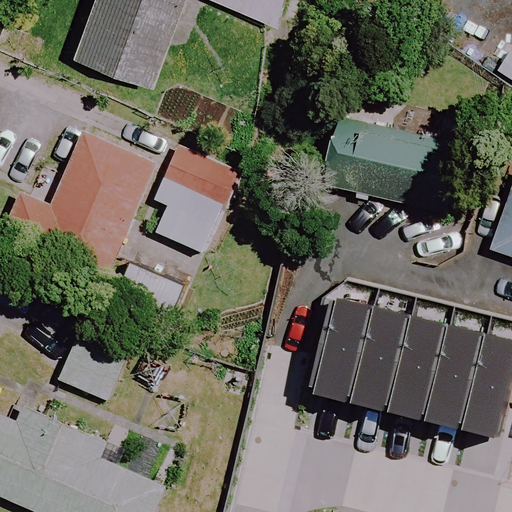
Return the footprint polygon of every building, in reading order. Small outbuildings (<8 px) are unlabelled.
[(95,0),(72,58),(151,89),(186,0),(208,0),(272,25),(281,0),(95,0)] [(458,149),(358,125),(342,189),(442,214),(458,149)] [(146,200),(160,168),(86,135),(53,209),(23,196),(3,243),(107,289),(146,200)] [(166,170),(152,202),(170,210),(158,237),(206,258),(243,175),(176,146),(166,170)] [(511,197),(493,254),(511,260),(511,197)] [(187,287),(132,266),(121,295),(175,316),(187,287)] [(447,321),(369,308),(341,472),(419,485),(447,321)] [(134,350),(95,332),(69,387),(108,405),(134,350)] [(511,366),(511,352),(480,345),(461,425),(496,434),(511,366)] [(57,442),(0,417),(0,498),(31,511),(158,511),(168,490),(110,465),(118,446),(66,423),(57,442)] [(511,511),(511,495),(473,482),(463,511),(511,511)]
